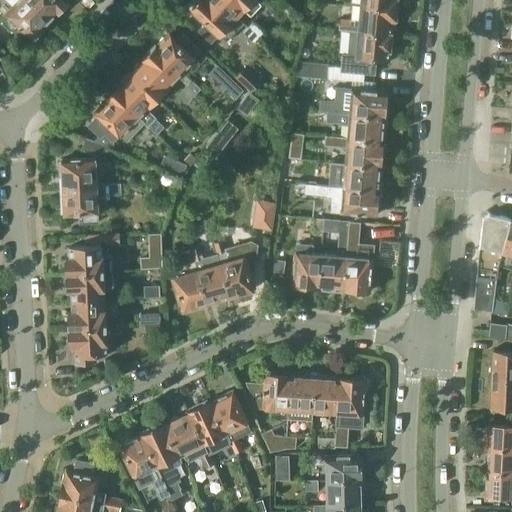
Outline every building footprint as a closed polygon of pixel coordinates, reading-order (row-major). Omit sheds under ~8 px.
[(50,19),(30,0),(6,0),(13,6),(5,14),(6,15),(0,21),(12,32),(18,27),(31,39),(50,19)] [(30,0),(50,19),(68,0),(30,0)] [(236,16),(219,0),(197,0),(194,3),(194,6),(192,9),(205,22),(198,30),(211,43),(219,35),(226,41),(244,23),(236,16)] [(219,0),(236,16),(243,9),(250,15),(261,3),(257,0),(219,0)] [(357,0),(358,6),(362,6),(397,9),(397,0),(357,0)] [(339,30),(349,30),(349,29),(360,30),(392,32),(395,33),(397,9),(362,6),(358,6),(357,19),(340,18),(339,30)] [(247,26),(259,37),(265,31),(252,21),(247,26)] [(392,32),(360,30),(349,29),(349,30),(347,53),(341,53),(340,71),(375,74),(376,58),(389,59),(392,32)] [(170,34),(152,54),(173,75),(200,48),(183,32),(176,40),(170,34)] [(133,74),(157,98),(168,86),(165,84),(173,75),(152,54),(133,74)] [(294,75),(327,78),(328,62),(297,61),(294,75)] [(236,77),(249,89),(254,88),(261,80),(246,66),(236,77)] [(217,81),(235,99),(243,89),(226,72),(217,81)] [(148,108),(157,98),(133,74),(114,94),(136,114),(145,123),(157,134),(164,127),(156,118),(156,117),(144,106),(144,105),(148,108)] [(185,86),(195,95),(201,88),(192,79),(185,86)] [(178,94),(187,103),(195,95),(185,86),(178,94)] [(328,101),(327,112),(384,117),(387,90),(352,87),(350,103),(328,101)] [(127,141),(145,123),(136,114),(114,94),(96,113),(97,114),(87,125),(100,138),(104,134),(113,142),(120,135),(127,141)] [(348,125),(347,137),(382,140),(384,117),(327,112),(326,121),(338,123),(338,124),(348,125)] [(207,146),(218,154),(229,141),(216,132),(206,145),(207,146)] [(345,163),(380,166),(382,140),(347,137),(325,135),(324,145),(347,147),(345,163)] [(85,137),(81,149),(104,158),(108,145),(85,137)] [(207,146),(202,153),(213,161),(218,154),(207,146)] [(159,166),(182,176),(187,164),(176,159),(178,155),(171,148),(168,156),(164,154),(159,166)] [(301,151),(289,149),(289,157),(301,158),(301,151)] [(199,157),(193,164),(202,171),(207,164),(199,157)] [(64,187),(97,184),(95,158),(62,160),(64,187)] [(321,175),(321,184),(378,190),(380,166),(345,163),(344,177),(321,175)] [(97,184),(64,187),(66,217),(80,216),(81,225),(99,224),(97,196),(121,194),(121,182),(97,184)] [(378,190),(321,184),(321,185),(305,183),(304,193),(328,196),(328,195),(331,195),(330,209),(376,213),(378,190)] [(498,265),(510,219),(489,213),(482,218),(477,251),(474,309),(492,311),(498,265)] [(313,230),(324,231),(325,218),(314,217),(313,230)] [(257,226),(269,227),(270,220),(259,218),(257,226)] [(337,254),(322,253),(319,286),(344,288),(350,220),(325,218),(324,231),(338,232),(337,254)] [(511,219),(510,219),(498,265),(511,268),(511,219)] [(372,248),(357,246),(359,221),(350,220),(344,288),(370,290),(373,256),(371,256),(372,248)] [(119,242),(119,233),(86,235),(86,241),(106,239),(106,244),(119,242)] [(230,294),(242,291),(244,291),(249,290),(250,288),(253,287),(248,272),(254,270),(258,243),(251,239),(225,247),(223,240),(214,242),(217,253),(230,294)] [(65,257),(66,274),(113,272),(111,253),(102,253),(102,245),(100,245),(99,240),(90,240),(90,246),(69,246),(69,257),(65,257)] [(319,286),(322,253),(312,252),(312,244),(297,243),(296,251),(293,284),(319,286)] [(200,247),(191,249),(207,301),(218,298),(221,299),(225,297),(227,295),(230,294),(217,253),(203,257),(200,247)] [(196,305),(207,301),(191,249),(183,252),(190,273),(173,278),(183,308),(186,308),(186,310),(196,307),(196,305)] [(162,267),(162,256),(149,257),(141,257),(141,269),(162,267)] [(281,272),(282,268),(284,269),(285,261),(275,259),(273,271),(281,272)] [(72,302),(103,300),(103,290),(104,289),(104,288),(113,287),(113,272),(66,274),(67,291),(72,291),(72,302)] [(161,287),(146,287),(146,299),(162,298),(161,287)] [(69,328),(106,326),(105,308),(104,308),(103,300),(72,302),(72,310),(68,310),(69,328)] [(145,323),(149,323),(159,323),(159,312),(145,313),(145,323)] [(159,323),(149,323),(149,335),(162,334),(162,322),(159,323)] [(489,336),(505,338),(506,324),(490,322),(489,336)] [(106,326),(69,328),(70,345),(75,345),(75,362),(95,361),(95,354),(106,354),(106,344),(107,344),(106,326)] [(511,350),(494,350),(492,380),(511,381),(511,350)] [(280,415),(288,415),(288,409),(290,376),(263,375),(262,385),(246,384),(255,408),(256,408),(256,407),(261,408),(280,409),(280,415)] [(313,410),(312,410),(314,377),(290,376),(288,409),(288,415),(287,419),(312,421),(313,410)] [(339,378),(337,411),(335,437),(335,446),(348,447),(349,427),(363,428),(364,413),(362,412),(363,395),(367,383),(358,376),(349,379),(339,378)] [(312,410),(313,410),(337,411),(339,378),(314,377),(312,410)] [(511,381),(492,380),(491,409),(511,410),(511,421),(511,420),(511,381)] [(211,402),(236,453),(244,449),(238,438),(252,431),(246,420),(243,421),(230,393),(211,402)] [(229,456),(236,453),(211,402),(210,402),(209,401),(187,411),(188,413),(190,412),(211,454),(225,448),(229,456)] [(210,454),(211,454),(190,412),(188,413),(166,423),(180,452),(193,445),(199,457),(200,456),(206,468),(215,463),(210,454)] [(141,434),(142,436),(168,487),(170,494),(171,499),(183,494),(180,489),(181,488),(178,481),(181,480),(175,467),(181,464),(182,460),(164,423),(141,434)] [(511,424),(491,424),(490,447),(511,448),(511,424)] [(286,448),(287,435),(275,434),(272,428),(261,433),(270,452),(286,448)] [(286,448),(296,448),(297,436),(287,435),(286,448)] [(160,498),(170,494),(168,487),(142,436),(120,447),(139,489),(141,488),(148,501),(159,496),(160,498)] [(335,447),(335,446),(335,437),(318,437),(318,448),(335,447)] [(511,448),(490,447),(488,472),(511,473),(511,448)] [(326,480),(361,480),(360,454),(325,456),(326,470),(306,470),(306,480),(318,480),(326,480)] [(65,470),(61,493),(93,500),(104,502),(105,495),(106,493),(95,490),(97,476),(90,475),(92,463),(76,459),(73,471),(65,470)] [(277,480),(290,479),(290,471),(276,471),(277,480)] [(511,496),(511,473),(488,472),(487,496),(511,496)] [(318,490),(318,480),(306,480),(306,491),(318,490)] [(326,480),(327,503),(361,503),(361,480),(326,480)] [(104,502),(93,500),(61,493),(56,511),(102,511),(103,511),(106,511),(105,511),(120,511),(121,505),(104,502)] [(105,495),(104,502),(121,505),(123,498),(105,495)] [(263,500),(255,502),(258,511),(260,511),(266,510),(263,500)] [(361,511),(361,503),(327,503),(314,503),(314,511),(361,511)]
